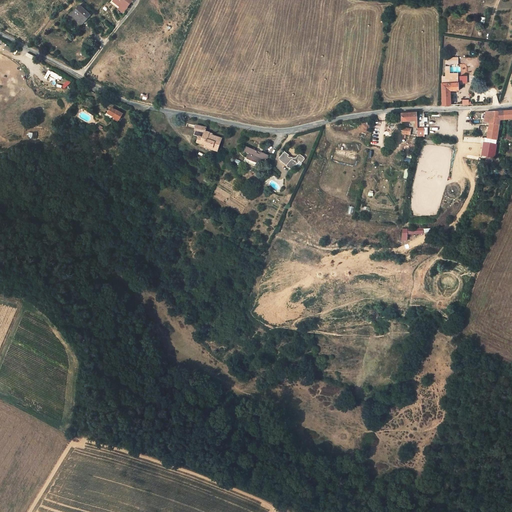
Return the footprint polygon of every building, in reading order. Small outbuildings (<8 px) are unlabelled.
[(111,0),(110,2),(119,9),(120,7),(125,10),(133,0),(132,0),(113,0),(114,0),(113,0),(111,0)] [(71,15),(82,25),(91,15),(80,5),(71,15)] [(446,76),(459,76),(459,64),(446,64),(446,76)] [(443,83),(443,105),(451,105),(451,93),(451,91),(453,91),(459,90),(459,83),(443,83)] [(112,107),(109,113),(114,116),(115,117),(119,119),(120,119),(123,113),(118,110),(112,107)] [(492,112),(490,123),(488,138),(497,139),(501,119),(500,119),(500,111),(492,112)] [(417,113),(402,113),(402,121),(416,120),(417,120),(417,113)] [(189,123),(189,126),(196,127),(196,129),(194,134),(199,136),(203,137),(205,130),(206,126),(189,123)] [(210,132),(205,130),(203,137),(199,136),(198,141),(201,142),(201,144),(204,145),(205,146),(204,147),(212,150),(212,149),(218,150),(222,138),(213,134),(211,134),(211,135),(209,135),(210,132)] [(485,142),(483,155),(495,157),(497,144),(485,142)] [(244,161),(246,161),(251,164),(258,167),(262,159),(266,161),(269,155),(261,152),(260,153),(258,152),(258,151),(247,146),(244,151),(249,153),(247,158),(245,157),(244,161)] [(305,157),(300,153),(296,157),(293,158),(293,157),(290,157),(288,156),(289,155),(285,151),(280,157),(280,158),(280,159),(280,160),(291,168),(292,169),(293,169),(294,168),(300,161),(302,163),(305,159),(305,158),(305,157)] [(424,228),(402,228),(402,241),(408,241),(408,234),(424,234),(424,228)]
